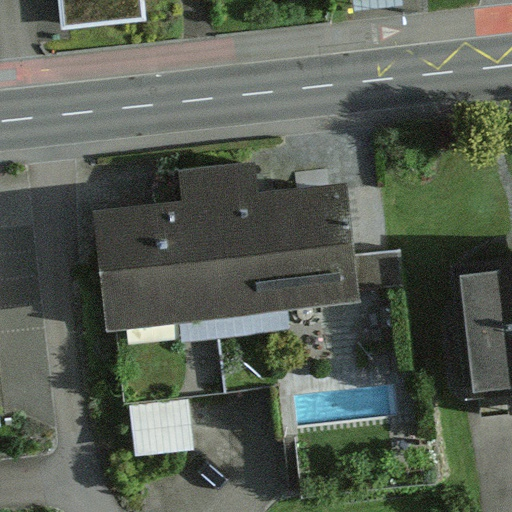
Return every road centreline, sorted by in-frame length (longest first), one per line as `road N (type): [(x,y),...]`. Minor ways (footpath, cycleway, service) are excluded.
road 1 (secondary): [(511,65),(41,116)]
road 2 (residential): [(105,511),(82,480),(41,116)]
